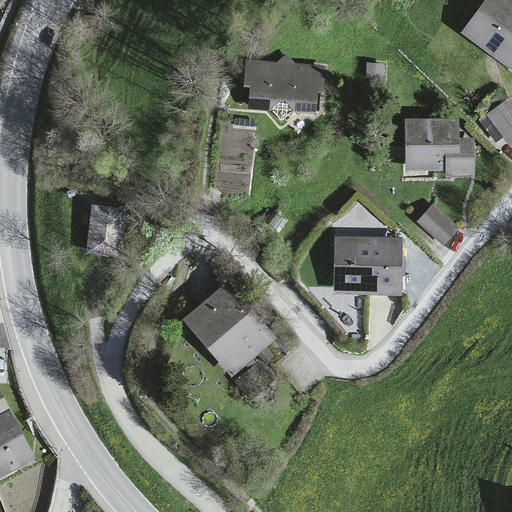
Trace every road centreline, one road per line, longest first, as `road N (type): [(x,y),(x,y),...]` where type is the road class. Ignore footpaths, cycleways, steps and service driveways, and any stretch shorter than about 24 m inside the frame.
road 1 (residential): [(213,511),(140,440),(112,385),(119,330),(183,240),(201,235),(228,246),(336,365),(364,367),(511,192)]
road 2 (tertiary): [(54,0),(13,147),(17,274),(55,395),(136,511)]
